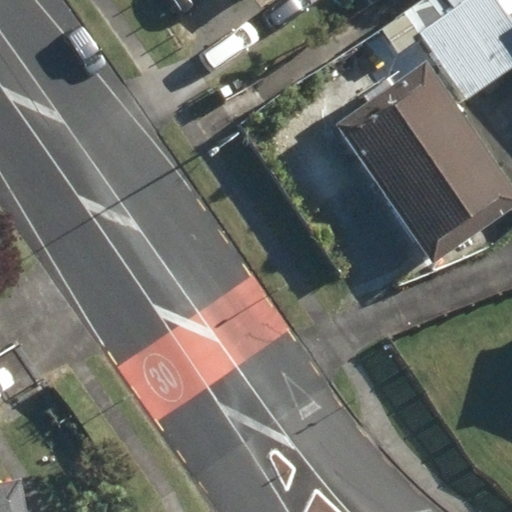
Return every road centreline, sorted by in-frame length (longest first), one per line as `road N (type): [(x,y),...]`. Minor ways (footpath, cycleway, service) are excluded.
road 1 (residential): [(240,374),(0,34)]
road 2 (residential): [(240,374),(348,456),(388,511)]
road 3 (residential): [(259,511),(240,374)]
